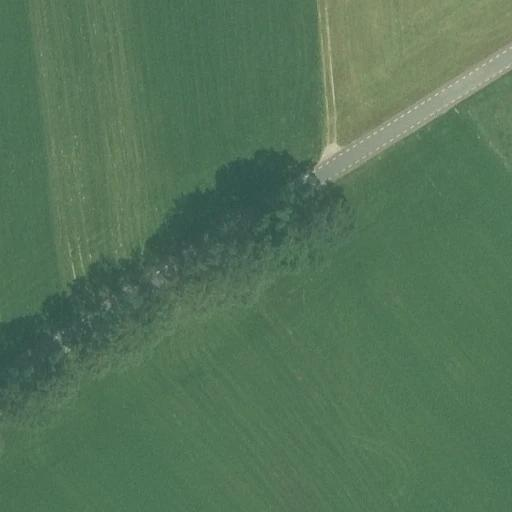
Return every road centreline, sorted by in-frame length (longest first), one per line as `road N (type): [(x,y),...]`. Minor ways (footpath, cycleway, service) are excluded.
road 1 (secondary): [(0,382),(511,56)]
road 2 (track): [(322,0),(333,171)]
